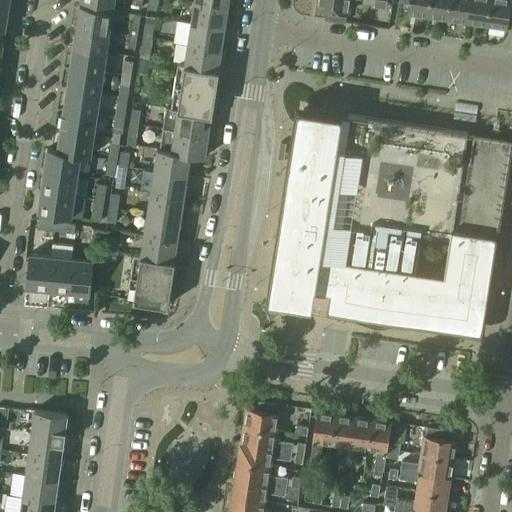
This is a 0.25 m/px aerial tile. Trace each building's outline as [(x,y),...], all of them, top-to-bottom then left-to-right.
[(0,0),(0,8),(9,10),(10,0),(0,0)] [(148,0),(148,8),(157,10),(158,0),(148,0)] [(349,0),(319,0),(318,8),(327,10),(326,20),(346,23),(349,0)] [(386,8),(387,0),(384,0),(375,0),(374,7),(386,8)] [(399,0),(400,1),(409,2),(407,11),(427,14),(429,0),(399,0)] [(429,0),(427,14),(447,17),(449,0),(429,0)] [(449,0),(447,17),(467,21),(470,0),(449,0)] [(470,0),(467,21),(487,24),(490,0),(470,0)] [(490,0),(487,24),(507,27),(511,0),(490,0)] [(224,28),(228,7),(194,2),(191,23),(224,28)] [(78,25),(110,30),(114,9),(81,4),(78,25)] [(0,29),(6,30),(9,10),(0,8),(0,29)] [(153,38),(155,24),(146,22),(143,37),(153,38)] [(139,24),(132,23),(130,34),(138,36),(139,24)] [(221,47),(224,28),(191,23),(188,42),(221,47)] [(107,51),(110,30),(78,25),(74,46),(107,51)] [(130,34),(128,46),(136,47),(138,36),(130,34)] [(153,38),(143,37),(141,51),(151,53),(153,38)] [(218,69),(221,47),(188,42),(185,63),(218,69)] [(71,67),(104,72),(107,51),(74,46),(71,67)] [(148,74),(151,60),(141,58),(139,73),(148,74)] [(134,60),(124,59),(122,75),(132,76),(134,60)] [(185,63),(185,64),(178,63),(174,85),(215,91),(219,69),(218,69),(185,63)] [(101,93),(104,72),(71,67),(68,88),(101,93)] [(132,76),(122,75),(120,91),(129,92),(132,76)] [(215,91),(174,85),(171,108),(211,114),(212,114),(215,91)] [(64,109),(97,114),(101,93),(68,88),(64,109)] [(118,100),(116,116),(125,117),(128,101),(118,100)] [(163,127),(175,129),(208,134),(211,114),(171,108),(167,107),(163,127)] [(143,109),(134,108),(132,122),(141,124),(143,109)] [(304,109),(298,108),(296,124),(278,239),(273,273),(269,299),(313,306),(316,289),(330,291),(328,308),(337,310),(347,311),(387,318),(394,319),(409,321),(482,332),(492,269),(492,268),(497,235),(494,226),(506,140),(494,138),(491,138),(468,134),(468,132),(408,123),(349,114),(348,116),(304,109)] [(94,135),(97,114),(64,109),(61,129),(94,135)] [(123,133),(125,117),(116,116),(113,131),(123,133)] [(141,124),(132,122),(130,139),(138,140),(141,124)] [(205,157),(208,134),(175,129),(163,127),(160,150),(171,151),(191,154),(205,157)] [(58,148),(49,147),(48,149),(81,154),(81,153),(91,154),(94,135),(61,129),(58,148)] [(111,142),(108,158),(117,159),(120,144),(111,142)] [(78,175),(81,154),(48,149),(45,170),(78,175)] [(191,154),(171,151),(160,150),(158,149),(154,171),(188,176),(191,154)] [(121,151),(119,158),(119,164),(118,165),(128,167),(130,152),(121,151)] [(117,159),(108,158),(106,173),(115,175),(117,159)] [(128,167),(118,165),(116,179),(126,180),(128,167)] [(78,175),(45,170),(42,191),(75,196),(78,175)] [(188,176),(154,171),(151,192),(184,197),(188,176)] [(71,217),(75,196),(42,191),(38,212),(71,217)] [(184,197),(151,192),(148,211),(181,217),(184,197)] [(110,206),(119,208),(121,194),(112,193),(110,206)] [(110,206),(108,221),(117,223),(119,208),(110,206)] [(145,233),(178,238),(181,217),(148,211),(145,233)] [(53,230),(55,221),(40,219),(38,227),(53,230)] [(71,223),(55,221),(53,230),(69,232),(71,223)] [(109,240),(110,231),(94,229),(93,238),(109,240)] [(145,233),(141,254),(175,260),(178,238),(145,233)] [(119,253),(119,243),(105,242),(104,251),(119,253)] [(48,288),(69,290),(72,257),(73,245),(52,243),(51,255),(48,288)] [(176,259),(175,260),(141,254),(135,253),(131,276),(172,282),(176,259)] [(30,261),(27,286),(48,288),(51,255),(30,254),(30,261)] [(93,259),(72,257),(69,290),(90,292),(93,259)] [(172,282),(131,276),(128,298),(169,305),(172,282)] [(259,399),(258,408),(246,406),(244,424),(261,426),(277,429),(280,410),(279,410),(280,402),(259,399)] [(318,408),(313,440),(310,458),(321,460),(323,441),(332,443),(337,411),(318,408)] [(35,409),(32,431),(66,436),(67,428),(66,428),(69,413),(35,409)] [(356,414),(337,411),(332,443),(341,444),(338,462),(348,464),(352,441),(356,414)] [(369,448),(370,441),(373,417),(356,414),(352,441),(348,464),(357,465),(359,447),(369,448)] [(369,448),(377,450),(375,468),(385,470),(387,455),(388,447),(390,439),(392,422),(393,420),(373,417),(370,441),(369,448)] [(390,439),(388,447),(400,449),(401,441),(405,442),(407,424),(392,422),(390,439)] [(292,449),(294,440),(275,437),(277,429),(261,426),(244,424),(241,441),(283,447),(292,449)] [(297,424),(296,432),(307,434),(308,426),(297,424)] [(457,431),(428,426),(427,434),(426,433),(423,453),(455,458),(458,439),(456,439),(457,431)] [(65,444),(66,436),(32,431),(29,453),(62,458),(64,444),(65,444)] [(241,441),(238,458),(271,464),(273,455),(291,458),(292,449),(283,447),(241,441)] [(306,442),(298,441),(297,451),(305,452),(306,442)] [(398,457),(400,449),(388,447),(387,455),(398,457)] [(297,451),(295,461),(303,462),(305,452),(297,451)] [(26,475),(59,479),(62,458),(29,453),(26,475)] [(403,459),(402,468),(452,475),(455,458),(423,453),(422,457),(421,461),(403,459)] [(271,464),(238,458),(236,477),(287,485),(289,475),(270,472),(271,464)] [(389,466),(388,475),(397,476),(399,467),(389,466)] [(417,488),(449,493),(452,475),(402,468),(400,477),(418,479),(417,488)] [(56,501),(59,479),(26,475),(23,496),(56,501)] [(293,475),(292,485),(299,486),(301,476),(293,475)] [(286,493),(287,485),(236,477),(233,495),(266,500),(267,490),(286,493)] [(381,484),(373,482),(371,494),(379,496),(381,484)] [(399,485),(387,484),(384,503),(396,504),(445,511),(446,511),(449,493),(417,488),(415,498),(397,495),(399,485)] [(298,498),(299,487),(288,485),(287,496),(298,498)] [(314,501),(322,503),(324,491),(316,489),(314,501)] [(332,504),(340,505),(342,494),(334,493),(332,504)] [(350,495),(342,494),(340,505),(347,506),(348,507),(350,495)] [(265,508),(266,500),(233,495),(230,511),(283,511),(284,510),(265,508)] [(54,511),(56,501),(23,496),(21,511),(54,511)] [(363,502),(362,510),(374,511),(376,504),(363,502)]
